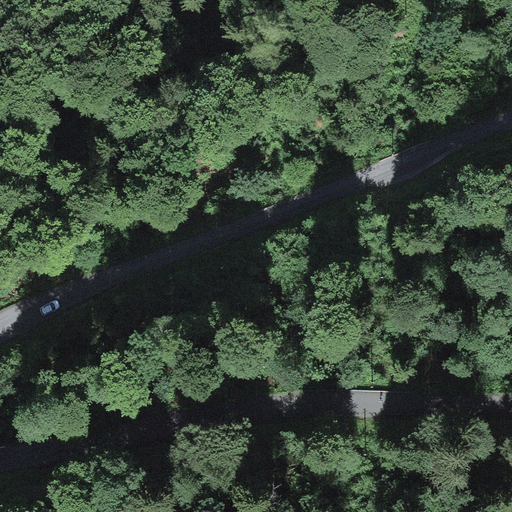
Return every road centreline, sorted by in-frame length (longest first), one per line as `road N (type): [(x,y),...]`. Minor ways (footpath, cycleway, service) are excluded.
road 1 (unclassified): [(511,116),(47,300),(0,326)]
road 2 (unclassified): [(0,461),(293,402),(511,403)]
